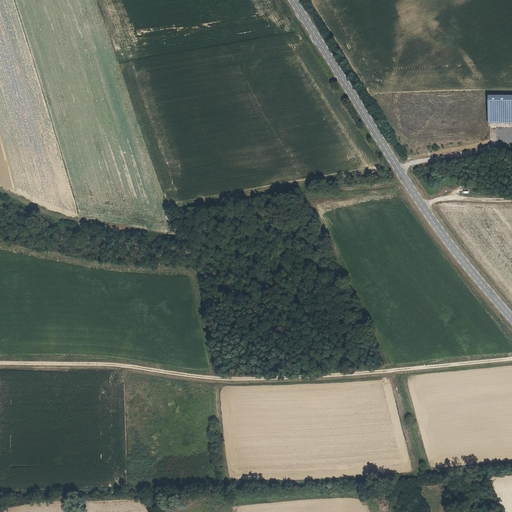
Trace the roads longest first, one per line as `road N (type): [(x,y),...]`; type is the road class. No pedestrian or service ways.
road 1 (track): [(511,359),(215,380),(109,364),(0,361)]
road 2 (tertiary): [(511,317),(422,204),(290,0)]
